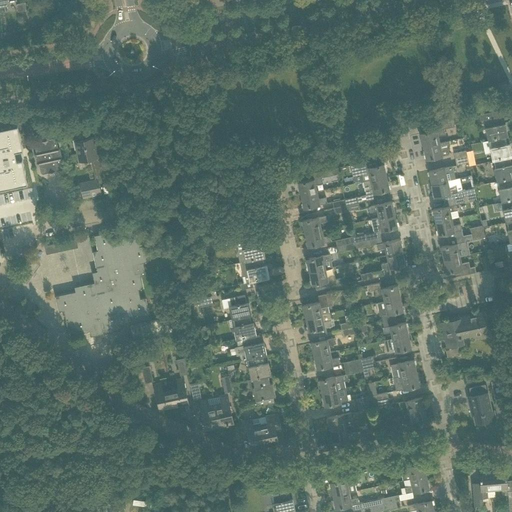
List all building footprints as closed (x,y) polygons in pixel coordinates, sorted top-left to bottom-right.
[(19,4),(21,10),(28,8),(26,1),(19,4)] [(505,123),(502,124),(499,110),(479,114),(481,120),(485,119),(487,127),(485,127),(488,140),(489,140),(505,137),(508,136),(505,123)] [(444,128),(454,126),(453,120),(435,124),(436,130),(420,133),(423,146),(439,143),(438,136),(445,134),(444,128)] [(0,182),(2,183),(3,188),(19,184),(19,185),(21,185),(19,179),(26,177),(22,159),(12,161),(10,152),(23,149),(19,131),(12,132),(11,126),(10,127),(0,129),(0,182)] [(102,196),(100,186),(97,171),(100,170),(93,137),(83,139),(83,138),(73,140),(75,150),(76,150),(79,162),(91,160),(95,179),(79,183),(83,198),(95,195),(96,197),(102,196)] [(511,156),(511,155),(510,147),(510,144),(507,144),(505,137),(489,140),(491,147),(489,147),(492,161),(494,160),(509,157),(511,156)] [(36,142),(34,144),(36,152),(38,154),(37,156),(38,161),(40,162),(39,165),(40,173),(43,174),(48,173),(49,171),(53,170),(55,171),(60,170),(62,168),(60,160),(58,159),(60,157),(58,151),(56,150),(58,148),(56,140),(54,138),(49,139),(47,141),(43,142),(41,141),(36,142)] [(449,154),(448,149),(449,147),(450,145),(450,143),(449,141),(439,143),(423,146),(426,159),(449,154)] [(467,156),(466,151),(453,153),(455,159),(467,156)] [(468,160),(467,156),(455,159),(456,165),(468,162),(468,160)] [(511,164),(511,165),(509,157),(494,160),(496,168),(494,168),(497,181),(498,181),(511,178),(511,164)] [(368,167),(367,161),(350,165),(352,170),(361,169),(363,182),(371,181),(371,180),(387,177),(384,164),(368,167)] [(438,169),(428,171),(431,184),(447,180),(454,179),(453,171),(452,166),(438,169)] [(321,177),(332,175),(330,169),(313,173),(314,179),(298,182),(301,195),(317,192),(315,185),(322,183),(321,177)] [(372,193),(380,192),(389,189),(387,177),(371,180),(371,181),(363,182),(365,189),(366,194),(372,193)] [(511,178),(498,181),(500,188),(498,189),(501,202),(503,202),(511,199),(511,178)] [(449,187),(447,180),(431,184),(434,197),(457,192),(456,186),(449,187)] [(461,191),(463,197),(475,194),(474,188),(461,191)] [(318,199),(317,192),(301,195),(303,208),(327,203),(325,197),(318,199)] [(476,200),(475,194),(463,197),(464,202),(476,200)] [(358,202),(357,197),(344,199),(346,205),(358,202)] [(346,205),(344,199),(332,202),(333,208),(346,205)] [(501,202),(493,204),(495,211),(503,210),(506,223),(507,222),(511,221),(511,199),(503,202),(501,202)] [(392,201),(382,203),(369,206),(370,212),(377,210),(379,217),(395,214),(392,201)] [(359,208),(358,202),(346,205),(347,211),(359,208)] [(456,204),(442,207),(433,209),(435,222),(451,219),(450,212),(457,210),(456,204)] [(347,211),(346,205),(333,208),(335,214),(347,211)] [(380,231),(388,229),(398,227),(395,214),(379,217),(371,219),(373,226),(374,232),(380,231)] [(325,216),(312,219),(302,221),(305,233),(321,230),(319,223),(326,221),(325,216)] [(453,226),(451,219),(435,222),(438,235),(461,230),(460,224),(453,226)] [(482,226),(470,228),(471,234),(483,231),(482,226)] [(322,237),(321,230),(305,233),(308,246),(331,241),(329,235),(322,237)] [(262,244),(259,245),(256,231),(231,237),(232,244),(243,241),(244,248),(242,249),(243,255),(238,256),(239,262),(245,261),(245,262),(262,258),(265,257),(262,244)] [(484,237),(483,231),(471,234),(472,240),(484,237)] [(148,261),(144,245),(140,246),(137,232),(121,235),(121,238),(112,240),(111,232),(95,235),(98,250),(93,251),(97,271),(92,272),(94,282),(74,287),(75,291),(56,296),(59,312),(64,311),(66,320),(69,335),(89,331),(91,336),(105,333),(121,330),(120,324),(130,322),(129,318),(149,313),(145,297),(140,298),(138,289),(143,288),(140,273),(145,272),(143,262),(148,261)] [(366,240),(365,234),(352,236),(354,242),(366,240)] [(354,242),(352,236),(340,239),(336,240),(337,246),(354,242)] [(227,237),(220,239),(222,246),(229,244),(227,237)] [(46,254),(78,247),(76,239),(45,246),(46,254)] [(403,251),(400,239),(391,241),(382,242),(376,244),(378,249),(385,248),(386,252),(386,255),(403,251)] [(367,246),(366,240),(354,242),(355,248),(367,246)] [(450,245),(441,247),(443,260),(459,256),(469,254),(466,241),(450,245)] [(355,248),(354,242),(337,246),(338,252),(355,248)] [(406,264),(403,251),(386,255),(388,262),(381,264),(382,269),(377,270),(379,276),(391,274),(390,268),(406,264)] [(333,267),(331,259),(330,254),(316,257),(306,259),(309,272),(326,268),(333,267)] [(461,263),(459,256),(443,260),(446,272),(462,269),(463,275),(476,272),(475,267),(469,268),(468,262),(461,263)] [(269,278),(267,268),(267,265),(264,266),(262,258),(245,262),(245,261),(239,262),(242,276),(245,276),(246,282),(240,284),(241,290),(253,287),(252,282),(269,278)] [(335,279),(334,273),(333,267),(326,268),(309,272),(312,285),(328,281),(329,287),(341,284),(340,278),(335,279)] [(373,278),(372,271),(361,274),(362,280),(373,278)] [(382,288),(381,282),(368,285),(370,291),(374,290),(375,295),(383,294),(385,301),(401,297),(398,285),(382,288)] [(327,300),(331,299),(330,293),(318,296),(319,302),(303,305),(306,318),(330,313),(327,300)] [(252,315),(250,305),(249,302),(246,302),(244,295),(229,298),(222,299),(224,307),(229,307),(232,319),(233,319),(249,316),(252,315)] [(211,296),(196,300),(198,306),(213,303),(211,296)] [(403,310),(401,297),(385,301),(377,303),(380,315),(403,310)] [(490,330),(487,321),(485,311),(467,315),(467,317),(442,323),(447,347),(464,343),(462,336),(490,330)] [(332,326),(331,320),(330,313),(306,318),(308,331),(332,326)] [(256,335),(254,326),(254,322),(251,323),(249,316),(233,319),(235,327),(233,327),(236,339),(256,335)] [(174,331),(171,317),(131,326),(134,340),(174,331)] [(365,319),(353,321),(354,327),(366,324),(365,319)] [(354,327),(353,321),(340,324),(342,330),(354,327)] [(406,322),(397,324),(382,327),(384,333),(391,332),(393,338),(409,335),(406,322)] [(367,330),(366,324),(354,327),(355,333),(367,330)] [(355,333),(354,327),(342,330),(343,336),(355,333)] [(267,355),(265,345),(264,342),(261,342),(259,334),(256,335),(236,339),(238,346),(235,347),(237,355),(240,354),(241,360),(246,359),(264,355),(267,355)] [(393,338),(385,340),(388,353),(402,350),(411,348),(409,335),(393,338)] [(335,337),(321,340),(311,342),(314,355),(330,352),(329,345),(336,343),(335,337)] [(332,359),(330,352),(314,355),(316,368),(340,363),(339,357),(332,359)] [(271,375),(269,366),(268,362),(265,363),(264,355),(246,359),(241,360),(238,368),(246,370),(247,367),(248,366),(251,379),(251,380),(268,376),(271,375)] [(373,356),(361,359),(362,365),(374,362),(373,356)] [(185,358),(177,360),(180,375),(188,373),(185,358)] [(362,365),(361,359),(343,362),(344,368),(362,365)] [(404,361),(390,364),(392,371),(393,377),(400,376),(417,372),(414,359),(404,361)] [(375,368),(374,362),(362,365),(363,370),(375,368)] [(363,370),(362,365),(344,368),(346,374),(363,370)] [(145,383),(153,381),(149,366),(141,367),(145,383)] [(400,376),(393,377),(394,384),(396,390),(410,387),(419,385),(417,372),(400,376)] [(346,388),(344,381),(343,375),(319,380),(322,393),(338,389),(346,388)] [(233,392),(229,376),(221,377),(225,393),(233,392)] [(251,379),(248,380),(249,388),(253,387),(255,400),(257,406),(274,402),(273,396),(275,396),(273,386),(273,383),(270,383),(268,376),(251,380),(251,379)] [(178,388),(173,389),(170,390),(174,405),(188,402),(183,378),(176,380),(178,388)] [(506,378),(497,380),(501,398),(510,396),(506,378)] [(198,382),(190,384),(193,400),(201,398),(198,382)] [(374,382),(366,383),(369,396),(377,394),(374,382)] [(174,405),(170,390),(163,391),(161,383),(154,384),(160,408),(174,405)] [(340,396),(338,389),(322,393),(325,406),(348,401),(347,394),(340,396)] [(387,392),(381,394),(369,396),(370,402),(388,398),(387,392)] [(487,392),(478,394),(468,397),(471,411),(473,410),(476,423),(495,419),(493,411),(491,411),(487,392)] [(221,396),(222,404),(215,406),(219,425),(233,422),(227,394),(221,396)] [(370,402),(369,396),(357,399),(358,405),(370,402)] [(422,397),(412,399),(398,402),(399,408),(407,406),(409,413),(425,410),(422,397)] [(390,404),(388,398),(370,402),(371,408),(384,405),(390,404)] [(219,425),(215,406),(208,407),(206,399),(200,400),(206,428),(219,425)] [(371,408),(370,402),(358,405),(359,411),(371,408)] [(428,423),(425,410),(409,413),(410,421),(402,422),(404,428),(399,429),(400,435),(413,432),(412,426),(428,423)] [(351,412),(337,415),(327,417),(330,430),(346,427),(345,420),(352,418),(351,412)] [(268,424),(260,426),(265,445),(278,442),(276,432),(282,430),(278,413),(268,416),(266,416),(268,424)] [(249,420),(239,422),(243,439),(248,438),(251,448),(265,445),(260,426),(253,428),(251,419),(249,420)] [(356,438),(355,432),(348,434),(346,427),(330,430),(331,437),(328,437),(330,444),(349,440),(350,445),(362,443),(361,437),(356,438)] [(408,466),(406,460),(390,463),(391,469),(400,467),(401,473),(403,480),(410,479),(427,475),(424,462),(408,466)] [(353,477),(358,476),(357,471),(345,473),(346,479),(330,483),(333,495),(349,492),(356,490),(353,477)] [(511,490),(508,491),(507,481),(506,471),(493,472),(494,488),(501,488),(502,496),(508,495),(509,503),(511,503),(511,490)] [(494,488),(493,472),(480,473),(481,490),(473,491),(474,506),(483,505),(482,497),(495,496),(494,488)] [(429,488),(427,475),(410,479),(412,485),(404,487),(405,493),(429,488)] [(293,511),(295,511),(293,502),(293,499),(290,499),(288,491),(273,494),(272,489),(263,490),(266,505),(272,504),(274,511),(293,511)] [(350,499),(349,492),(333,495),(335,508),(349,505),(351,511),(372,507),(384,504),(383,499),(370,501),(359,503),(358,497),(350,499)] [(400,501),(398,495),(383,499),(384,504),(396,501),(396,502),(400,501)] [(434,511),(432,500),(422,502),(408,505),(409,511),(417,509),(417,511),(434,511)] [(397,508),(396,502),(396,501),(384,504),(385,510),(397,508)]
